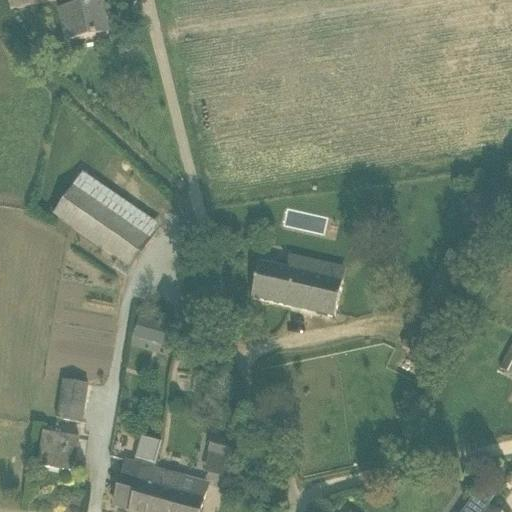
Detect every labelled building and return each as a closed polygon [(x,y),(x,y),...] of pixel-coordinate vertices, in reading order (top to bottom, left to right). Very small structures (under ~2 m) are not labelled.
[(8,0),(11,11),(59,1),(66,0),(8,0)] [(81,41),(108,35),(102,4),(76,9),(73,0),(66,0),(59,1),(68,43),(81,40),(81,41)] [(76,185),(72,190),(86,199),(96,184),(83,175),(82,176),(76,185)] [(150,243),(86,199),(72,190),(55,216),(132,269),(150,243)] [(346,270),(289,257),(287,270),(260,264),(252,299),(335,318),(343,283),(346,270)] [(441,262),(402,347),(430,360),(469,274),(441,262)] [(165,346),(170,328),(155,323),(150,342),(165,346)] [(511,346),(500,370),(511,376),(511,346)] [(82,424),(89,385),(64,381),(58,420),(82,424)] [(38,467),(75,472),(80,439),(44,434),(38,467)] [(209,484),(185,478),(154,469),(161,444),(141,439),(133,463),(127,462),(114,506),(131,511),(130,511),(201,511),(204,501),(209,484)] [(214,441),(210,455),(234,462),(237,448),(214,441)] [(488,511),(490,510),(474,498),(464,511),(488,511)]
